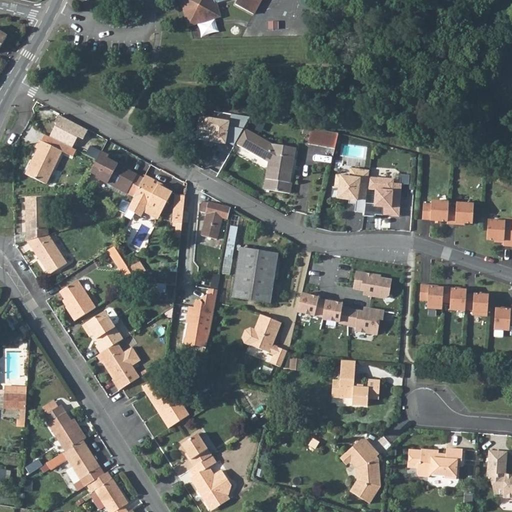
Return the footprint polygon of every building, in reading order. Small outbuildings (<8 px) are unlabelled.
[(256,10),(261,0),(184,0),(192,23),(222,14),(218,0),(219,0),(237,0),(237,1),(256,10)] [(200,24),(203,35),(220,31),(217,19),(200,24)] [(89,131),(61,115),(60,117),(58,116),(55,122),(49,137),(73,148),(77,138),(84,140),(89,131)] [(230,120),(201,115),(196,139),(226,143),(230,120)] [(327,132),(308,129),(305,145),(334,150),(338,135),(327,132)] [(235,145),(242,149),(250,134),(243,130),(235,145)] [(265,188),(291,192),(292,181),(290,180),(295,148),(271,145),(250,134),(242,149),(268,164),(265,188)] [(49,137),(47,137),(45,143),(42,141),(38,149),(40,150),(27,175),(47,185),(64,153),(76,159),(80,152),(73,148),(49,137)] [(102,152),(90,146),(86,154),(98,160),(100,156),(102,152)] [(98,160),(92,171),(98,176),(97,177),(128,194),(129,193),(135,197),(145,178),(138,175),(139,175),(108,159),(109,157),(102,152),(100,156),(98,160)] [(350,201),(357,202),(357,206),(356,214),(365,215),(366,205),(367,199),(368,191),(369,179),(370,173),(352,171),(350,179),(337,177),(336,189),(340,189),(339,200),(350,201)] [(135,197),(128,208),(141,216),(145,210),(148,205),(162,212),(172,194),(152,183),(153,179),(146,175),(145,178),(135,197)] [(395,182),(369,179),(368,191),(377,192),(375,206),(366,205),(365,215),(365,218),(375,219),(375,214),(382,215),(381,218),(390,219),(392,211),(400,212),(403,187),(395,186),(395,182)] [(177,226),(182,226),(186,197),(178,196),(175,218),(178,219),(177,226)] [(29,229),(30,239),(52,234),(51,227),(51,222),(51,197),(29,197),(29,215),(29,229)] [(203,201),(201,212),(210,214),(205,237),(221,240),(225,218),(228,219),(230,208),(203,201)] [(458,224),(475,225),(476,206),(459,205),(458,210),(451,210),(451,204),(434,203),(434,206),(426,205),(425,222),(433,222),(432,223),(437,223),(443,223),(449,224),(449,226),(458,226),(458,224)] [(511,219),(507,219),(507,223),(490,222),(489,241),(506,242),(506,248),(511,248),(511,219)] [(52,234),(30,239),(52,274),(70,263),(52,234)] [(117,247),(111,251),(132,283),(138,280),(138,279),(130,266),(123,257),(121,253),(117,247)] [(240,247),(232,298),(270,304),(278,253),(240,247)] [(140,260),(130,266),(138,279),(147,271),(140,260)] [(380,274),(356,271),(352,288),(364,291),(363,296),(385,298),(390,295),(393,279),(380,279),(380,274)] [(220,275),(212,273),(210,287),(218,288),(220,275)] [(75,313),(78,318),(100,304),(81,276),(62,288),(71,301),(68,303),(75,313)] [(429,287),(421,286),(420,302),(428,303),(427,310),(442,311),(443,304),(450,305),(449,311),(465,313),(465,312),(473,312),(472,317),(487,318),(489,297),(485,296),(480,296),(474,296),(466,295),(467,292),(452,291),(452,289),(443,288),(443,290),(429,289),(429,287)] [(186,328),(183,344),(206,348),(217,290),(208,289),(207,294),(198,301),(195,300),(194,307),(188,306),(185,323),(188,325),(186,328)] [(318,297),(301,292),(297,312),(322,318),(322,319),(338,322),(339,324),(347,325),(347,327),(355,328),(356,332),(378,335),(379,320),(383,320),(385,310),(363,307),(362,311),(342,308),(343,302),(325,299),(324,304),(318,303),(318,297)] [(511,311),(496,310),(495,331),(510,332),(510,325),(511,325),(511,308),(511,309),(511,311)] [(107,311),(88,323),(100,343),(98,344),(102,352),(119,341),(124,338),(116,325),(120,322),(121,319),(115,310),(112,309),(107,312),(107,311)] [(273,365),(284,367),(287,355),(288,351),(270,346),(271,340),(273,341),(277,323),(256,318),(253,335),(248,334),(243,337),(241,344),(244,349),(275,356),(273,365)] [(102,352),(98,354),(103,362),(105,361),(109,367),(113,372),(115,377),(112,378),(120,390),(125,388),(141,378),(140,376),(119,341),(102,352)] [(343,359),(342,367),(356,368),(356,360),(343,359)] [(333,381),(333,388),(340,388),(339,400),(351,400),(351,405),(368,406),(369,399),(380,399),(381,379),(370,378),(369,387),(364,387),(364,384),(359,384),(358,386),(354,386),(356,368),(342,367),(341,382),(333,381)] [(169,418),(172,424),(190,412),(169,381),(163,385),(157,376),(143,385),(153,401),(156,399),(169,418)] [(7,385),(7,393),(14,393),(19,394),(26,395),(31,395),(31,389),(31,387),(7,385)] [(6,407),(30,410),(30,400),(31,395),(26,395),(19,394),(14,393),(7,393),(6,407)] [(48,409),(53,416),(65,407),(60,401),(48,409)] [(53,416),(50,417),(73,452),(88,443),(93,440),(89,432),(86,433),(75,418),(67,406),(65,407),(53,416)] [(192,457),(196,464),(214,452),(200,430),(184,441),(194,456),(192,457)] [(362,441),(347,455),(354,464),(358,469),(359,484),(353,496),(371,505),(382,486),(381,480),(377,479),(377,471),(380,471),(379,461),(377,458),(380,455),(368,441),(362,441)] [(73,452),(69,455),(76,465),(78,469),(86,480),(80,485),(85,491),(92,487),(110,476),(104,466),(92,447),(88,443),(73,452)] [(438,454),(431,454),(431,449),(420,449),(419,450),(409,450),(408,466),(417,467),(417,471),(421,475),(430,476),(434,473),(444,474),(443,477),(456,478),(457,463),(462,464),(463,449),(446,448),(446,455),(438,454)] [(196,464),(192,466),(196,473),(193,476),(197,483),(212,504),(230,492),(232,491),(234,482),(225,467),(217,473),(212,466),(220,461),(218,458),(214,452),(196,464)] [(489,476),(498,476),(502,476),(502,483),(507,489),(507,495),(507,499),(511,499),(511,475),(507,476),(508,453),(490,452),(489,476)] [(354,464),(347,455),(341,461),(347,469),(351,467),(354,464)] [(110,476),(92,487),(98,496),(101,494),(112,511),(131,511),(129,507),(133,504),(120,483),(113,473),(110,476)] [(498,476),(497,495),(507,495),(507,489),(502,483),(502,476),(498,476)] [(230,492),(212,504),(215,509),(233,498),(230,492)]
